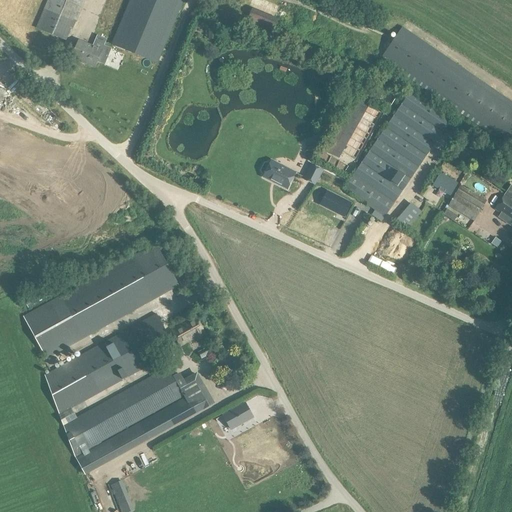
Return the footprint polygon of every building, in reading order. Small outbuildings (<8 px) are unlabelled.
[(47,0),(36,28),(66,41),(71,29),(72,30),(76,22),(76,23),(85,0),(47,0)] [(131,0),(113,45),(158,64),(184,0),(131,0)] [(511,101),(403,27),(382,57),(498,135),(511,144),(511,142),(511,101)] [(80,41),(80,40),(79,40),(71,58),(80,62),(80,61),(94,67),(102,51),(106,41),(111,43),(114,36),(96,29),(93,37),(96,38),(92,46),(80,41)] [(217,29),(208,29),(208,39),(217,39),(217,29)] [(369,67),(385,77),(389,71),(372,61),(369,67)] [(363,84),(361,94),(381,97),(383,87),(363,84)] [(412,173),(447,115),(415,95),(411,102),(402,97),(376,138),(387,145),(382,152),(371,145),(369,147),(412,173)] [(354,98),(346,112),(325,150),(339,158),(365,112),(368,106),(354,98)] [(263,177),(287,189),(295,173),(271,161),(263,177)] [(312,164),(304,179),(316,185),(324,170),(312,164)] [(440,172),(430,188),(448,199),(458,183),(440,172)] [(481,209),(486,201),(460,185),(455,194),(481,209)] [(327,191),(319,205),(344,218),(352,203),(327,191)] [(506,195),(505,194),(495,210),(511,221),(511,199),(505,195),(506,195)] [(481,210),(455,195),(448,206),(474,221),(481,210)] [(399,222),(412,205),(407,200),(393,217),(399,222)] [(416,208),(402,223),(405,226),(419,211),(416,208)] [(315,230),(322,221),(311,213),(304,221),(315,230)] [(448,235),(453,238),(456,240),(461,231),(444,221),(432,242),(441,247),(443,243),(448,235)] [(156,244),(132,257),(155,298),(179,285),(156,244)] [(132,257),(23,317),(46,359),(155,298),(132,257)] [(156,314),(45,375),(60,415),(162,358),(154,345),(169,337),(156,314)] [(172,330),(181,346),(194,339),(196,342),(206,336),(196,317),(172,330)] [(202,358),(215,351),(211,345),(198,352),(202,358)] [(236,361),(240,369),(249,365),(244,356),(236,361)] [(75,457),(85,475),(213,404),(197,374),(184,382),(180,375),(174,378),(168,368),(63,425),(75,457)] [(245,405),(223,417),(230,431),(252,419),(245,405)]
